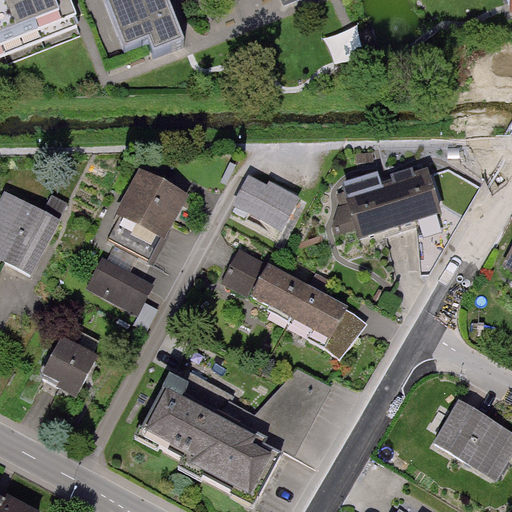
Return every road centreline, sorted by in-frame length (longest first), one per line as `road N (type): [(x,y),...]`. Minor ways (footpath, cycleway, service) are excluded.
road 1 (residential): [(322,511),(426,331)]
road 2 (residential): [(426,331),(511,183)]
road 3 (secondary): [(0,439),(129,511)]
